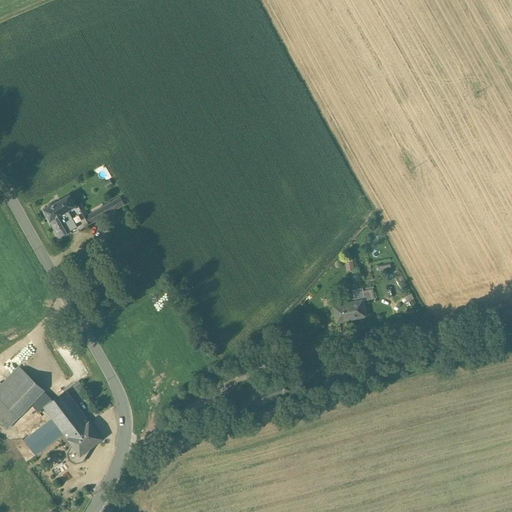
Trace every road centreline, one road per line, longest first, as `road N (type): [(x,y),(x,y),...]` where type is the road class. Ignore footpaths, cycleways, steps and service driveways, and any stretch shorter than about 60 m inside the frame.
road 1 (unclassified): [(127,448),(169,411),(251,366),(511,312)]
road 2 (secondary): [(127,448),(122,402),(0,177)]
